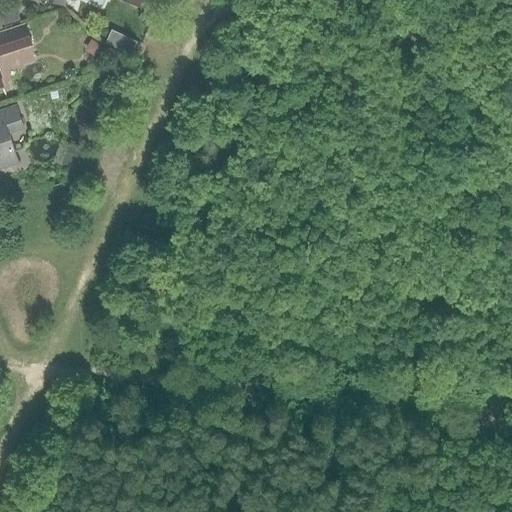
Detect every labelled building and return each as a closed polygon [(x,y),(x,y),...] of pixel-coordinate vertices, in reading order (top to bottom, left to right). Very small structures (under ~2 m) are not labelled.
[(12,22),(9,10),(0,13),(4,25),(12,22)] [(26,23),(0,31),(0,53),(1,56),(33,45),(26,23)] [(131,54),(137,41),(112,30),(106,42),(131,54)] [(101,46),(91,39),(85,49),(95,55),(101,46)] [(0,110),(0,167),(17,163),(8,134),(25,129),(18,106),(0,110)] [(80,152),(68,147),(62,164),(61,166),(76,162),(80,152)]
